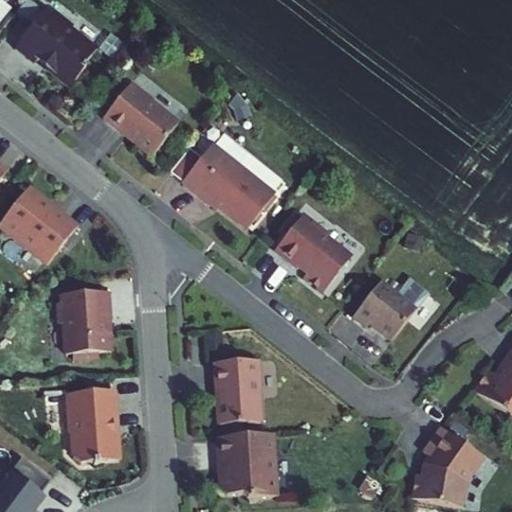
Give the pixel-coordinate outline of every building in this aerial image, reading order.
[(31,28),(14,49),(33,65),(36,61),(46,69),(44,70),(68,89),(84,69),(83,68),(96,51),(70,30),(70,25),(59,16),(54,16),(45,10),(43,12),(27,0),(26,0),(15,15),(31,28)] [(105,109),(109,111),(130,86),(126,83),(105,109)] [(109,111),(102,120),(124,137),(125,135),(152,157),(177,126),(151,104),(153,101),(132,84),(130,86),(109,111)] [(183,182),(182,182),(196,193),(199,191),(247,230),(275,195),(273,193),(282,182),(224,135),(214,147),(212,145),(202,158),(183,182)] [(190,149),(171,172),(183,182),(202,158),(190,149)] [(28,189),(1,223),(2,230),(47,266),(77,228),(56,211),(55,213),(47,207),(46,203),(28,189)] [(289,233),(298,222),(293,218),(283,229),(289,233)] [(289,233),(275,251),(296,268),(297,267),(306,274),(303,279),(322,294),(348,262),(348,256),(326,239),(326,235),(313,225),(310,225),(301,219),(298,222),(289,233)] [(353,317),(352,318),(366,329),(369,324),(391,341),(417,310),(430,294),(410,278),(397,294),(382,281),(362,306),(353,317)] [(109,320),(108,294),(61,297),(62,304),(58,305),(59,325),(63,325),(65,357),(72,356),(72,361),(98,359),(98,354),(111,353),(110,336),(107,334),(106,322),(109,320)] [(353,317),(362,306),(357,303),(348,314),(353,317)] [(489,371),(474,392),(511,418),(511,354),(504,366),(508,369),(501,379),(497,376),(489,371)] [(217,393),(219,427),(260,424),(258,391),(261,390),(259,362),(213,365),(215,393),(217,393)] [(504,366),(497,376),(501,379),(508,369),(504,366)] [(87,394),(103,393),(102,383),(87,384),(87,394)] [(119,462),(114,392),(103,393),(87,394),(65,396),(67,429),(71,433),(73,458),(81,465),(93,464),(93,466),(98,466),(98,463),(119,462)] [(483,459),(440,429),(423,453),(429,457),(424,464),(422,475),(416,475),(412,499),(462,508),(467,482),(483,459)] [(247,500),(277,498),(273,436),(218,439),(220,461),(224,461),(225,477),(217,485),(216,487),(226,497),(241,496),(247,500)] [(51,482),(21,459),(0,487),(0,511),(34,511),(31,509),(51,482)] [(224,461),(220,461),(216,461),(217,485),(225,477),(224,461)]
